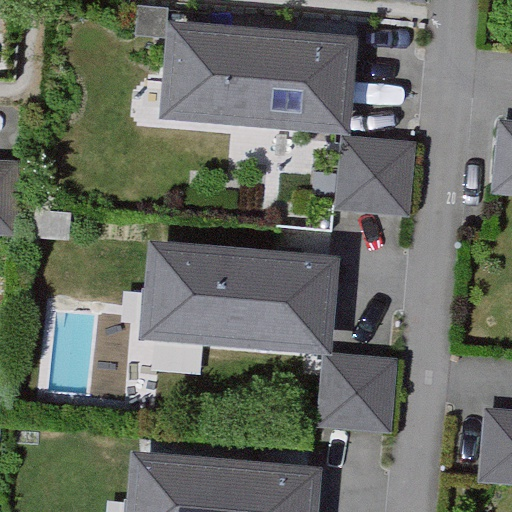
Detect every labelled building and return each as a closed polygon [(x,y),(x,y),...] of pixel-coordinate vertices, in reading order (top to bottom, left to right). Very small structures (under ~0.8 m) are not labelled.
[(352,42),(164,22),(154,124),(336,143),(329,209),(405,217),(413,143),(342,135),(352,42)] [(511,142),(501,141),(493,208),(511,210),(511,142)] [(150,245),(140,345),(323,364),(316,431),(381,438),(389,360),(324,354),(333,264),(150,245)] [(511,425),(483,423),(476,488),(511,491),(511,425)] [(315,511),(319,476),(127,458),(122,511),(315,511)]
